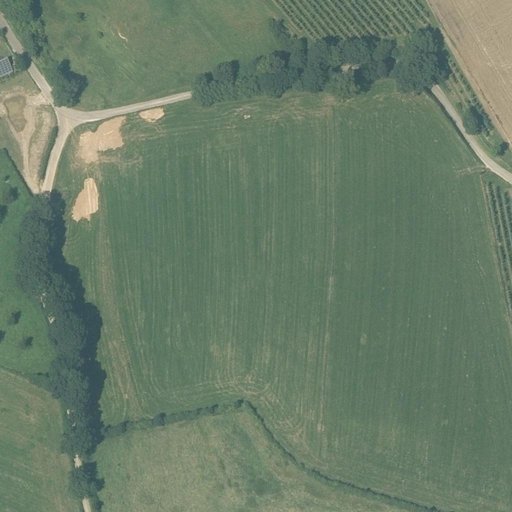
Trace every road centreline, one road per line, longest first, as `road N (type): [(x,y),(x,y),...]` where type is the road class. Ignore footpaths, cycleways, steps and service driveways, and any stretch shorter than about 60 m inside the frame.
road 1 (unclassified): [(511,179),(484,158),(433,85),(403,64),(71,114)]
road 2 (unclassified): [(86,511),(62,345),(38,273),(47,187),(71,114)]
